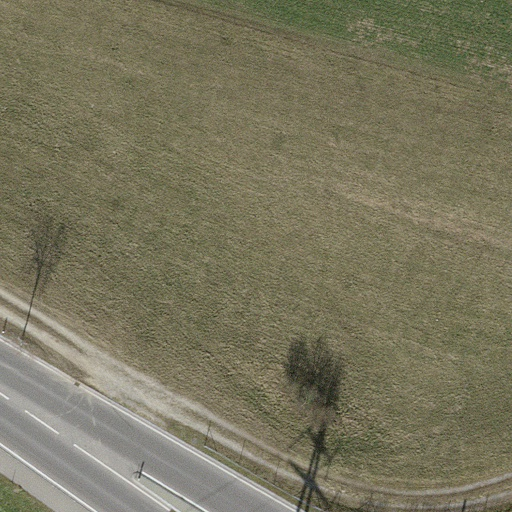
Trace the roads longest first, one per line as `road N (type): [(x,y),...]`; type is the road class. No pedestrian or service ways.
road 1 (track): [(511,484),(430,505),(363,502),(276,471),(0,293)]
road 2 (tertiary): [(235,511),(150,458),(43,421)]
road 3 (tertiary): [(43,421),(130,511)]
